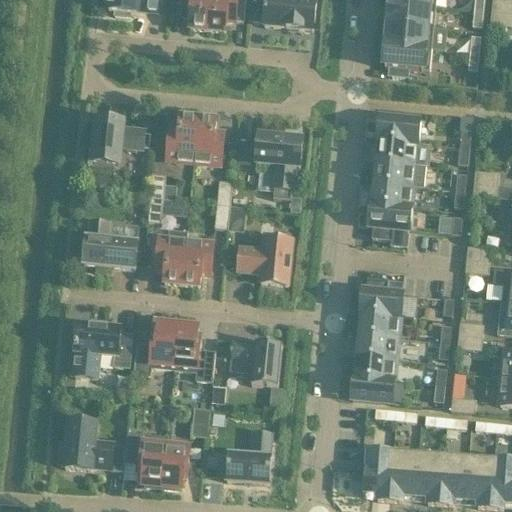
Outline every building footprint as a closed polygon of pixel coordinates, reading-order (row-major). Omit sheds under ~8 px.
[(107,0),(111,0),(109,15),(115,15),(115,20),(130,21),(131,17),(137,17),(137,13),(161,16),(162,0),(107,0)] [(183,0),(181,21),(191,21),(190,33),(208,35),(210,0),(183,0)] [(210,0),(208,35),(226,36),(227,25),(236,26),(244,27),(246,0),(210,0)] [(253,5),(251,25),(265,26),(264,30),(287,32),(287,33),(302,34),(303,34),(314,35),(317,7),(315,7),(315,0),(295,0),(295,5),(287,4),(287,1),(275,0),(273,0),(273,3),(267,2),(267,6),(253,5)] [(391,5),(391,6),(436,10),(437,0),(392,0),(392,5),(391,5)] [(475,0),(474,14),(484,15),(485,0),(475,0)] [(491,17),(511,18),(511,5),(493,4),(491,17)] [(436,10),(391,6),(389,28),(390,28),(434,32),(436,10)] [(484,15),(474,14),(472,31),(482,32),(484,15)] [(511,18),(491,17),(490,29),(511,31),(511,18)] [(390,28),(388,48),(388,49),(432,53),(434,32),(390,28)] [(470,57),(479,58),(481,42),(471,41),(470,57)] [(388,49),(388,48),(387,48),(385,71),(430,76),(432,53),(388,49)] [(479,58),(470,57),(468,74),(477,75),(479,58)] [(380,144),(419,148),(421,125),(380,121),(378,144),(380,145),(380,144)] [(194,167),(199,124),(181,122),(180,133),(170,132),(167,165),(194,167)] [(99,124),(94,167),(119,169),(121,151),(143,153),(145,137),(123,135),(123,126),(99,124)] [(199,124),(194,167),(222,170),(225,138),(215,137),(216,126),(199,124)] [(462,135),(460,152),(470,153),(471,136),(462,135)] [(259,140),(256,168),(277,170),(274,203),(292,205),(295,172),(300,172),(303,144),(259,140)] [(240,144),(237,168),(250,170),(252,145),(240,144)] [(380,144),(380,145),(378,165),(416,169),(419,148),(380,144)] [(470,153),(460,152),(458,169),(468,170),(470,153)] [(425,170),(416,169),(378,165),(376,187),(423,192),(425,170)] [(273,174),(259,173),(258,191),(272,192),(273,174)] [(475,175),(474,188),(498,191),(499,178),(475,175)] [(92,177),(91,190),(111,192),(112,179),(92,177)] [(457,178),(456,195),(465,196),(467,179),(457,178)] [(153,179),(151,202),(164,204),(166,180),(153,179)] [(217,209),(230,210),(232,187),(219,185),(217,209)] [(376,187),(374,208),(373,208),(412,212),(414,191),(376,187)] [(498,191),(474,188),(473,201),(497,204),(498,191)] [(465,196),(456,195),(454,212),(464,213),(465,196)] [(164,204),(151,202),(148,226),(161,227),(164,204)] [(373,208),(374,208),(371,207),(369,230),(373,231),(372,243),(393,245),(394,233),(410,235),(412,212),(373,208)] [(230,210),(217,209),(215,233),(228,234),(230,210)] [(453,221),(451,239),(461,240),(463,222),(453,221)] [(82,241),(81,259),(85,259),(84,269),(98,270),(97,276),(112,278),(113,272),(135,274),(138,246),(137,246),(126,245),(126,241),(127,241),(129,229),(110,228),(90,226),(89,239),(87,238),(86,242),(82,241)] [(187,245),(188,236),(186,236),(170,235),(169,244),(159,243),(156,275),(166,276),(164,287),(182,289),(187,245)] [(240,252),(237,276),(261,279),(261,287),(288,290),(293,244),(291,244),(291,239),(279,238),(279,243),(265,241),(264,255),(240,252)] [(187,245),(182,289),(200,291),(201,279),(211,280),(214,248),(187,245)] [(468,251),(466,264),(490,266),(492,254),(468,251)] [(490,266),(466,264),(465,277),(489,279),(490,266)] [(363,317),(402,321),(404,299),(387,297),(389,285),(368,283),(367,295),(363,294),(360,318),(363,318),(363,317)] [(511,307),(511,288),(504,288),(502,305),(501,305),(501,307),(511,308),(511,307)] [(445,303),(443,320),(453,321),(454,304),(445,303)] [(363,317),(363,318),(360,338),(399,342),(402,321),(363,317)] [(73,334),(72,350),(76,351),(75,357),(77,357),(75,381),(98,383),(100,359),(115,361),(114,371),(130,372),(133,340),(121,339),(122,333),(108,332),(108,326),(92,324),(92,330),(78,329),(77,335),(73,334)] [(174,374),(179,327),(163,325),(162,327),(159,327),(157,337),(154,337),(152,350),(137,349),(134,378),(150,380),(151,372),(174,374)] [(179,327),(174,374),(198,376),(197,384),(213,386),(216,357),(200,355),(201,342),(198,341),(199,331),(195,331),(195,328),(179,327)] [(460,327),(459,340),(483,342),(484,329),(460,327)] [(442,330),(440,347),(450,347),(452,331),(442,330)] [(360,338),(358,360),(397,364),(399,342),(360,338)] [(483,342),(459,340),(457,353),(481,355),(483,342)] [(231,365),(229,376),(253,378),(252,389),(278,392),(283,349),(256,347),(233,345),(232,353),(231,353),(231,356),(231,365)] [(450,347),(440,347),(438,363),(448,364),(450,347)] [(511,355),(506,355),(503,383),(511,383),(511,355)] [(358,360),(356,381),(395,385),(397,364),(358,360)] [(438,373),(436,390),(445,390),(447,374),(438,373)] [(356,381),(354,380),(352,404),(393,408),(395,385),(356,381)] [(511,383),(503,383),(500,410),(511,411),(511,383)] [(213,389),(211,406),(224,408),(226,391),(213,389)] [(445,390),(436,390),(434,406),(444,407),(445,390)] [(452,402),(451,415),(475,418),(476,405),(452,402)] [(194,412),(191,441),(207,442),(210,414),(194,412)] [(396,425),(397,416),(376,414),(375,423),(396,425)] [(397,416),(396,425),(416,427),(417,418),(397,416)] [(446,432),(447,423),(426,421),(425,429),(446,432)] [(467,425),(447,423),(446,432),(466,434),(467,425)] [(63,450),(61,469),(66,469),(65,472),(92,475),(92,468),(111,470),(110,474),(123,475),(126,450),(94,447),(96,428),(70,425),(67,450),(63,450)] [(496,437),(497,428),(476,426),(475,435),(496,437)] [(511,429),(497,428),(496,437),(511,438),(511,429)] [(229,458),(227,486),(245,487),(246,487),(250,487),(250,488),(251,488),(252,487),(269,489),(273,437),(253,436),(251,459),(229,458)] [(167,449),(168,441),(128,437),(125,467),(140,468),(139,477),(143,478),(142,488),(146,489),(146,491),(162,493),(167,449)] [(167,449),(162,493),(178,494),(178,492),(182,493),(183,482),(187,482),(190,452),(167,449)] [(390,506),(394,456),(368,454),(366,479),(354,478),(353,496),(378,497),(378,505),(390,506)] [(419,458),(394,456),(390,506),(403,507),(403,499),(416,500),(419,458)] [(444,459),(419,458),(416,500),(428,501),(428,508),(440,509),(444,459)] [(469,461),(444,459),(440,509),(453,510),(454,503),(466,504),(469,461)] [(490,511),(494,463),(469,461),(466,504),(478,505),(477,511),(490,511)] [(511,464),(494,463),(490,511),(503,511),(504,507),(511,507),(511,464)]
